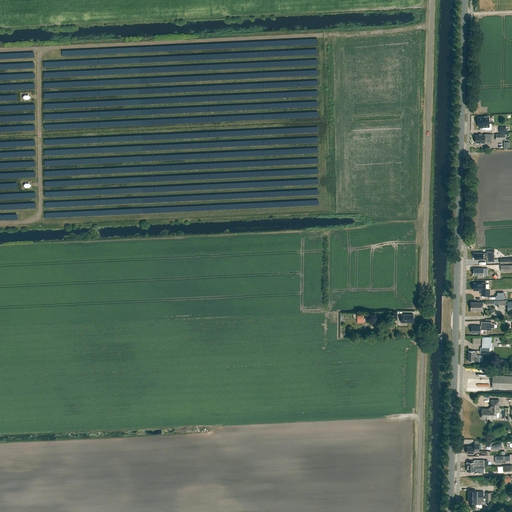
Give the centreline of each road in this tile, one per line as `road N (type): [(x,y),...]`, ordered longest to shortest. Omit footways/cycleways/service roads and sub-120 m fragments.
road 1 (secondary): [(449,511),(463,0)]
road 2 (unclassified): [(417,511),(430,0)]
